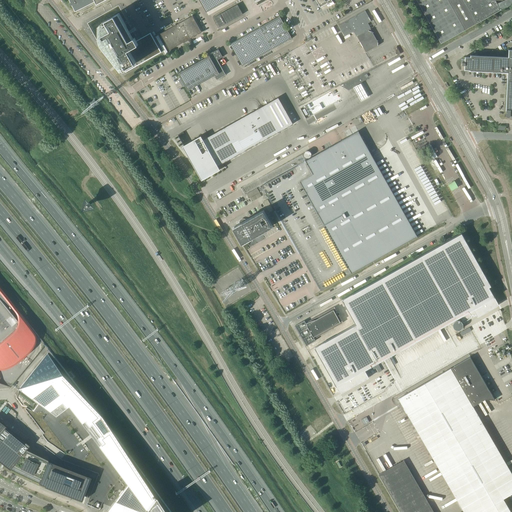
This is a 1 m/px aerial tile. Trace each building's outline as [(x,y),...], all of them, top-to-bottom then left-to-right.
[(69,0),(71,2),(69,3),(71,6),(72,5),(75,12),(95,2),(97,5),(105,0),(69,0)] [(199,0),(206,12),(227,0),(199,0)] [(416,0),(441,44),(501,10),(495,0),(497,0),(502,0),(416,0)] [(511,4),(511,0),(504,0),(498,3),(501,9),(511,4)] [(214,17),(220,27),(225,24),(225,23),(242,14),(243,14),(237,5),(220,14),(214,17)] [(339,25),(345,36),(353,32),(356,37),(357,36),(366,52),(379,45),(370,29),(371,28),(367,22),(370,20),(365,10),(339,25)] [(124,69),(125,72),(161,52),(150,33),(136,41),(134,37),(133,38),(119,13),(102,22),(108,32),(101,35),(104,39),(105,39),(123,70),(124,69)] [(160,34),(170,50),(202,32),(201,32),(193,16),(192,16),(177,24),(177,25),(161,33),(160,34)] [(279,16),(230,44),(243,65),(291,38),(279,16)] [(178,73),(185,86),(188,91),(190,89),(191,92),(202,85),(201,83),(215,76),(215,77),(217,80),(226,75),(217,60),(218,60),(217,59),(222,57),(218,49),(218,50),(213,52),(207,55),(208,55),(208,56),(178,73)] [(470,71),(507,73),(511,72),(511,49),(508,50),(509,50),(508,57),(471,55),(470,55),(470,57),(465,57),(465,63),(462,62),(462,65),(464,65),(464,70),(465,70),(470,70),(470,71)] [(343,80),(368,71),(366,67),(367,67),(365,63),(350,69),(347,70),(348,74),(342,76),(343,80)] [(361,99),(362,100),(369,97),(368,95),(362,84),(355,87),(361,99)] [(183,149),(203,183),(221,172),(219,168),(295,125),(288,112),(280,98),(207,140),(205,136),(183,149)] [(262,185),(282,222),(281,222),(281,223),(282,223),(282,224),(283,224),(311,273),(321,291),(418,237),(360,131),(262,185)] [(449,184),(451,189),(458,186),(455,181),(449,184)] [(254,238),(258,236),(258,237),(259,237),(260,236),(260,235),(268,231),(268,230),(267,230),(266,229),(272,226),(264,210),(244,221),(243,221),(242,221),(242,222),(242,223),(233,227),(242,242),(254,236),(254,238)] [(356,324),(314,347),(339,392),(368,376),(365,370),(460,317),(463,323),(498,303),(489,287),(491,286),(485,276),(485,275),(462,233),(350,295),(342,299),(342,300),(356,324)] [(0,390),(11,389),(47,352),(35,337),(0,291),(0,390)] [(334,307),(308,321),(308,322),(306,323),(307,326),(308,327),(310,332),(312,334),(314,339),(343,323),(339,315),(339,314),(339,313),(339,312),(339,311),(338,311),(337,311),(334,307)] [(463,326),(463,325),(463,324),(462,323),(462,322),(461,322),(461,321),(460,321),(459,320),(458,320),(457,320),(456,320),(456,321),(455,321),(454,322),(453,323),(453,324),(453,325),(453,326),(453,327),(453,328),(454,328),(454,329),(455,329),(455,330),(456,330),(457,330),(458,330),(459,330),(460,330),(460,329),(461,329),(462,328),(462,327),(463,326)] [(25,403),(26,405),(28,406),(26,408),(25,409),(44,433),(43,435),(48,441),(46,444),(44,446),(62,460),(99,473),(88,502),(87,504),(99,509),(99,507),(101,507),(100,509),(104,510),(107,511),(106,511),(171,511),(152,486),(140,469),(107,421),(103,416),(84,394),(71,377),(70,378),(69,377),(70,376),(56,359),(50,350),(40,363),(20,388),(17,398),(23,405),(25,403)] [(398,398),(463,511),(511,511),(503,498),(511,493),(511,473),(473,406),(485,399),(494,400),(470,357),(453,367),(451,368),(450,368),(398,398)] [(0,422),(0,459),(5,462),(3,466),(38,483),(82,499),(84,496),(85,496),(92,476),(47,459),(26,449),(29,445),(0,422)] [(379,475),(400,511),(429,511),(401,462),(379,475)]
